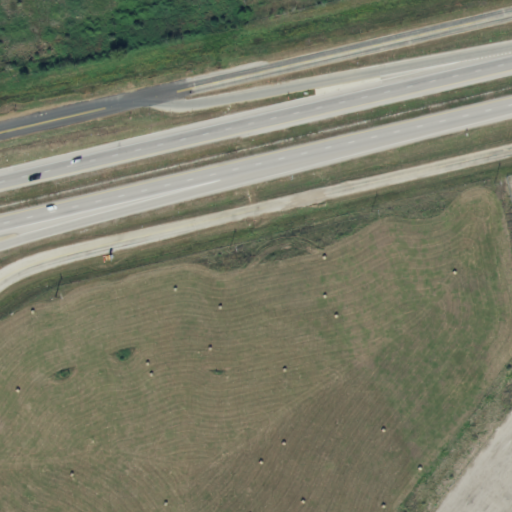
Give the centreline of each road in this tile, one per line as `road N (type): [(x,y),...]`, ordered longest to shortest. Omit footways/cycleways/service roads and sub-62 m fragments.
road 1 (tertiary): [(0,281),(47,259),(511,148)]
road 2 (motorway): [(0,225),(511,105)]
road 3 (motorway): [(511,62),(0,181)]
road 4 (tertiary): [(511,13),(161,95)]
road 5 (motorway): [(511,56),(188,106),(161,95)]
road 6 (motorway): [(0,247),(332,148)]
road 7 (tertiary): [(0,132),(161,95)]
